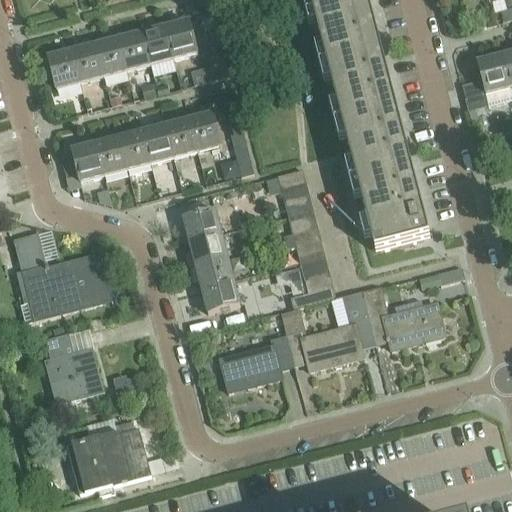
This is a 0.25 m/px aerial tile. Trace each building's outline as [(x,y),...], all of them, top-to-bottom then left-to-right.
[(98,0),(88,0),(90,10),(101,7),(98,0)] [(367,0),(309,0),(349,153),(376,257),(431,243),(367,0)] [(511,12),(502,15),(505,27),(511,25),(511,12)] [(190,27),(166,33),(174,65),(198,59),(190,27)] [(166,33),(143,39),(151,71),(174,65),(166,33)] [(204,36),(206,44),(219,41),(217,33),(204,36)] [(143,39),(119,45),(128,77),(151,71),(143,39)] [(219,41),(206,44),(208,52),(221,49),(219,41)] [(119,45),(96,51),(104,83),(128,77),(119,45)] [(221,49),(208,52),(211,61),(223,57),(221,49)] [(96,51),(73,57),(81,89),(104,83),(96,51)] [(81,89),(73,57),(49,63),(57,95),(81,89)] [(223,57),(211,61),(213,69),(225,65),(223,57)] [(511,58),(503,61),(511,93),(511,58)] [(511,93),(503,61),(479,67),(487,100),(490,111),(511,105),(511,98),(511,93)] [(213,69),(213,71),(215,77),(227,74),(225,65),(213,69)] [(215,77),(213,71),(205,73),(209,87),(230,82),(227,74),(215,77)] [(153,88),(143,91),(146,103),(156,101),(153,88)] [(120,101),(110,104),(112,113),(123,110),(120,101)] [(214,119),(190,125),(198,158),(222,152),(214,119)] [(190,125),(166,131),(175,164),(198,158),(190,125)] [(511,127),(501,130),(505,144),(511,141),(511,127)] [(229,133),(231,142),(244,138),(242,130),(229,133)] [(166,131),(143,137),(151,170),(175,164),(166,131)] [(143,137),(120,144),(128,176),(151,170),(143,137)] [(244,138),(231,142),(233,150),(246,146),(244,138)] [(120,144),(97,149),(105,182),(128,176),(120,144)] [(246,146),(233,150),(235,158),(248,155),(246,146)] [(81,188),(105,182),(97,149),(73,156),(61,160),(67,184),(79,181),(81,188)] [(248,155),(235,158),(238,166),(250,163),(248,155)] [(250,163),(238,166),(240,174),(252,171),(250,163)] [(252,171),(240,174),(242,183),(255,179),(252,171)] [(278,182),(281,194),(306,188),(303,175),(278,182)] [(306,188),(281,194),(284,206),(309,199),(306,188)] [(309,199),(284,206),(287,217),(312,211),(309,199)] [(312,211),(287,217),(290,229),(315,222),(312,211)] [(184,224),(190,248),(222,240),(216,216),(184,224)] [(315,222),(290,229),(293,240),(293,241),(318,234),(315,222)] [(318,234),(293,241),(295,246),(296,252),(321,246),(318,234)] [(39,239),(14,246),(22,279),(27,278),(35,308),(21,311),(26,331),(61,322),(60,317),(111,304),(113,308),(114,308),(101,257),(100,258),(100,261),(69,269),(69,268),(49,273),(49,271),(47,271),(39,239)] [(222,240),(190,248),(196,272),(228,263),(222,240)] [(284,242),(286,248),(295,246),(293,241),(293,240),(284,242)] [(295,246),(286,248),(288,255),(296,253),(296,252),(295,246)] [(321,246),(296,252),(296,253),(299,264),(324,257),(321,246)] [(324,257),(299,264),(302,275),(327,269),(324,257)] [(228,263),(196,272),(202,295),(234,287),(228,263)] [(327,269),(302,275),(305,287),(330,281),(327,269)] [(463,273),(438,279),(442,291),(466,285),(463,273)] [(330,281),(305,287),(308,298),(308,299),(333,292),(330,281)] [(234,287),(202,295),(208,319),(241,311),(234,287)] [(308,299),(308,298),(291,303),(294,316),(337,305),(333,292),(308,299)] [(381,293),(362,298),(368,322),(387,317),(381,293)] [(397,320),(424,313),(422,306),(395,313),(397,320)] [(387,317),(368,322),(376,351),(390,347),(392,357),(446,343),(438,310),(424,313),(397,320),(389,323),(387,317)] [(301,339),(287,343),(294,372),(308,368),(310,378),(365,364),(362,354),(376,351),(368,322),(354,325),(355,331),(303,345),(301,339)] [(64,332),(53,334),(55,344),(66,341),(64,332)] [(75,360),(69,340),(66,341),(55,344),(47,346),(52,366),(46,368),(57,412),(77,406),(76,405),(105,398),(94,355),(75,360)] [(294,372),(287,343),(272,346),(274,352),(221,366),(229,399),(283,385),(281,375),(294,372)] [(126,382),(113,385),(119,406),(132,403),(126,382)] [(140,434),(68,453),(81,500),(99,495),(100,502),(116,498),(114,491),(152,481),(140,434)]
